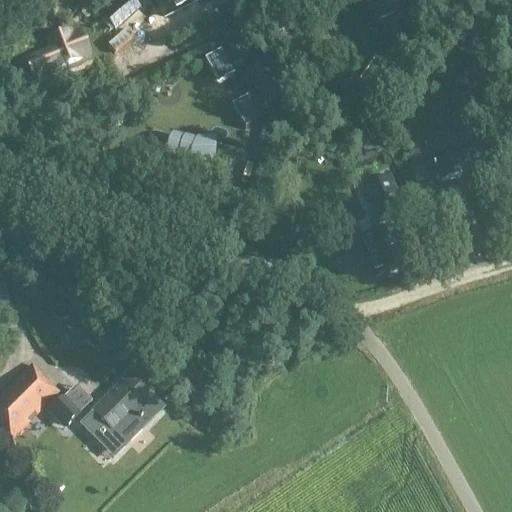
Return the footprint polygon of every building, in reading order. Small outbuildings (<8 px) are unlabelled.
[(121,0),(119,0),(98,19),(109,31),(131,11),(121,0)] [(199,0),(164,0),(175,21),(203,7),(199,0)] [(386,44),(425,27),(412,0),(398,0),(371,12),(386,44)] [(32,79),(58,68),(80,59),(70,34),(46,43),(48,50),(24,61),(32,79)] [(319,41),(307,46),(315,62),(327,56),(319,41)] [(221,54),(207,62),(219,82),(233,74),(221,54)] [(251,75),(267,102),(288,90),(272,62),(251,75)] [(246,131),(261,122),(249,102),(233,111),(246,131)] [(375,141),(371,133),(363,137),(367,145),(375,141)] [(193,174),(211,175),(211,174),(209,174),(212,144),(214,144),(214,143),(201,141),(201,145),(187,141),(187,142),(175,139),(169,161),(181,164),(196,169),(196,173),(193,172),(193,174)] [(472,147),(430,157),(437,183),(441,181),(442,185),(466,179),(465,175),(478,171),(472,147)] [(380,220),(402,211),(390,181),(368,190),(380,220)] [(393,229),(360,243),(374,279),(391,272),(389,267),(406,260),(393,229)] [(33,367),(0,400),(0,426),(14,440),(59,395),(50,385),(48,386),(41,378),(42,377),(33,367)] [(106,427),(127,448),(164,412),(131,378),(94,415),(95,416),(83,428),(94,439),(106,427)] [(79,416),(63,401),(51,413),(66,428),(79,416)]
